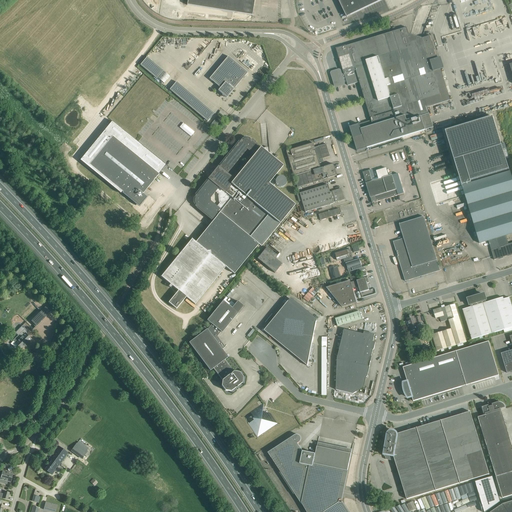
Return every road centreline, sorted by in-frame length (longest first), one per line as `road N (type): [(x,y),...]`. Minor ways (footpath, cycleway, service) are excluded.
road 1 (motorway): [(260,511),(119,318),(0,187)]
road 2 (motorway): [(0,206),(111,329),(243,511)]
road 3 (secondary): [(391,307),(320,78)]
road 4 (unclassified): [(171,199),(296,52)]
road 5 (unclassified): [(375,415),(300,395),(252,345)]
road 6 (secondary): [(130,0),(160,27),(264,33)]
road 7 (unclassified): [(510,385),(396,419),(375,415)]
road 8 (unclassified): [(0,437),(38,413),(67,331)]
road 9 (unclassified): [(391,307),(511,271)]
road 10 (unclassified): [(307,47),(420,0)]
